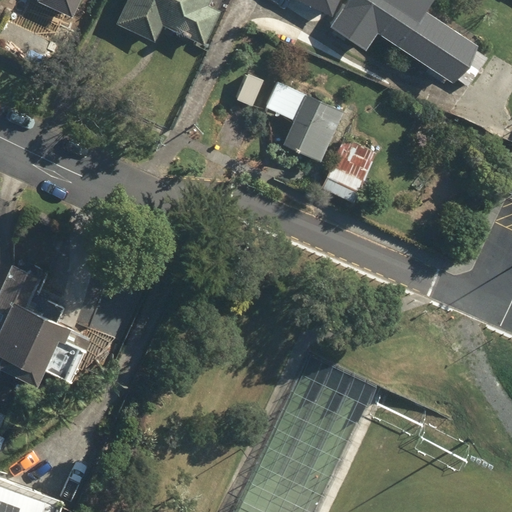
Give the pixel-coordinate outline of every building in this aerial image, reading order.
[(36,0),(70,15),(76,0),(36,0)] [(123,0),(113,23),(151,40),(159,23),(202,42),(217,8),(204,2),(204,0),(123,0)] [(346,0),(337,14),(369,36),(372,30),(448,81),(451,76),(466,86),(486,57),(472,48),(475,43),(420,7),(424,0),(346,0)] [(301,13),(294,25),(323,43),(331,30),(301,13)] [(275,80),(264,106),(290,118),(280,142),(318,158),(340,109),(275,80)] [(343,136),(333,160),(364,173),(374,149),(343,136)] [(396,149),(389,163),(415,177),(423,163),(396,149)] [(0,289),(0,376),(5,365),(42,382),(48,369),(74,381),(97,328),(36,301),(49,272),(14,257),(0,289)] [(0,476),(0,511),(58,511),(64,497),(0,476)]
